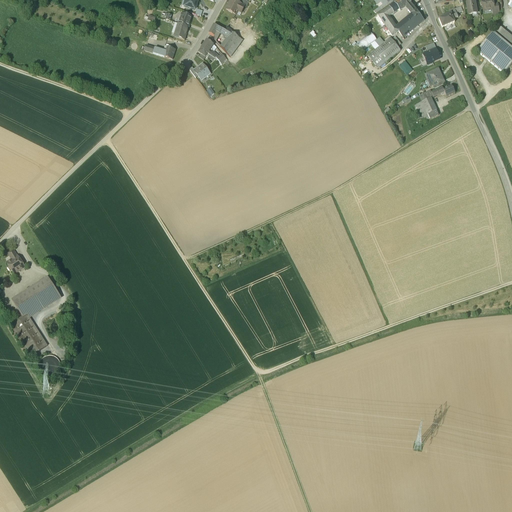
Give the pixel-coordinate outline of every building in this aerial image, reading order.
[(186,0),(184,7),(195,10),(198,1),(194,0),(186,0)] [(239,3),(232,0),(231,0),(229,5),(226,10),(228,11),(228,12),(232,14),(233,13),(236,15),(239,10),(242,12),(244,7),(239,3)] [(387,4),(384,0),(375,0),(374,1),(378,8),(373,12),(374,13),(377,14),(396,0),(391,0),(392,1),(387,4)] [(399,32),(419,15),(410,3),(411,2),(409,0),(399,0),(377,16),(392,37),(399,32)] [(491,0),(484,0),(481,1),(482,2),(481,2),(480,3),(481,4),(481,5),(482,5),(483,10),(492,9),(494,8),(493,5),(491,0)] [(475,1),(468,3),(468,2),(466,2),(468,15),(473,14),(472,13),(476,12),(476,14),(477,13),(477,12),(475,3),(475,1)] [(251,15),(257,7),(252,3),(246,11),(251,15)] [(454,10),(449,12),(450,15),(451,14),(453,20),(458,18),(456,14),(454,10)] [(192,18),(182,14),(178,25),(187,28),(189,28),(190,25),(189,24),(190,22),(191,22),(192,18)] [(450,15),(438,19),(442,28),(454,23),(453,20),(451,14),(450,15)] [(419,15),(399,32),(403,37),(424,20),(419,15)] [(368,33),(380,25),(377,20),(365,29),(368,33)] [(230,49),(234,53),(251,30),(246,26),(246,27),(238,21),(231,31),(230,32),(238,38),(230,49)] [(187,28),(178,25),(174,36),(179,37),(179,38),(185,40),(186,35),(185,35),(187,28)] [(219,28),(214,25),(209,34),(214,37),(216,33),(219,28)] [(374,43),(385,34),(380,26),(368,35),(374,43)] [(511,37),(498,26),(493,31),(511,47),(511,37)] [(226,32),(222,30),(220,34),(220,35),(226,39),(230,32),(231,31),(227,29),(226,32)] [(238,38),(230,32),(226,39),(220,46),(227,54),(230,49),(238,38)] [(511,63),(511,47),(493,32),(477,51),(504,74),(511,63)] [(386,34),(375,42),(379,48),(390,39),(386,34)] [(483,35),(471,47),(474,49),(486,37),(483,35)] [(400,51),(390,39),(379,48),(368,56),(378,69),(400,51)] [(207,40),(200,49),(207,54),(210,56),(215,59),(216,58),(218,56),(213,52),(214,51),(210,49),(213,45),(207,40)] [(457,49),(469,43),(468,40),(456,47),(457,49)] [(426,47),(428,53),(435,50),(436,50),(434,44),(426,47)] [(163,52),(161,51),(159,56),(164,58),(167,48),(164,47),(163,52)] [(167,48),(164,58),(172,60),(175,51),(167,48)] [(467,58),(475,69),(478,66),(473,60),(475,59),(466,48),(464,50),(469,56),(467,58)] [(207,54),(201,49),(198,53),(201,54),(205,57),(207,54)] [(423,55),(428,66),(432,64),(431,63),(439,59),(435,50),(428,53),(423,55)] [(219,58),(217,59),(221,64),(222,63),(221,61),(223,60),(225,63),(227,61),(223,55),(219,58)] [(412,71),(408,66),(405,62),(402,64),(403,66),(400,68),(405,74),(408,72),(409,74),(412,71)] [(194,70),(196,73),(201,81),(210,75),(203,64),(194,70)] [(496,84),(501,73),(492,69),(493,67),(489,65),(484,79),(496,84)] [(438,70),(425,76),(428,81),(425,82),(427,88),(430,86),(431,87),(433,86),(443,81),(438,70)] [(443,81),(433,86),(434,89),(446,84),(444,81),(443,81)] [(446,87),(442,89),(444,93),(446,98),(455,94),(451,86),(447,88),(446,87)] [(213,88),(207,90),(210,96),(216,94),(213,88)] [(430,99),(433,97),(431,94),(430,91),(427,92),(419,97),(421,103),(430,99)] [(405,105),(411,101),(410,99),(409,97),(402,101),(405,105)] [(430,99),(421,103),(422,103),(427,115),(436,111),(430,99)] [(427,115),(422,103),(414,106),(420,119),(422,118),(427,115)] [(436,111),(427,115),(429,120),(430,120),(438,116),(436,111)] [(13,252),(8,255),(12,261),(17,258),(13,252)] [(12,261),(7,264),(9,268),(10,267),(12,271),(11,271),(14,275),(25,269),(18,257),(17,258),(12,261)] [(48,279),(12,301),(22,318),(27,315),(58,296),(48,279)] [(47,348),(27,315),(22,318),(10,326),(30,358),(35,355),(47,348)] [(58,372),(59,367),(58,362),(54,358),(49,357),(44,358),(40,362),(38,367),(40,373),(44,376),(49,378),(54,376),(58,372)]
